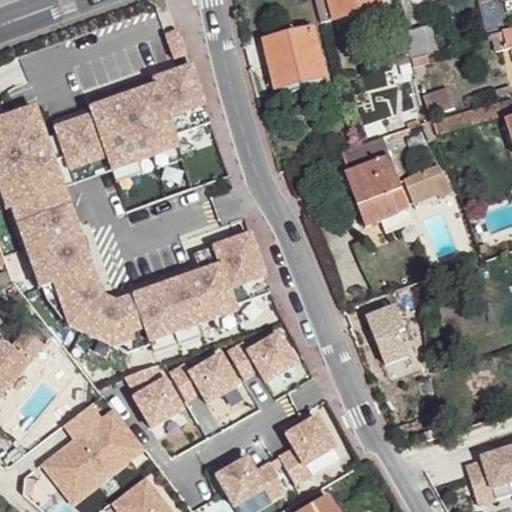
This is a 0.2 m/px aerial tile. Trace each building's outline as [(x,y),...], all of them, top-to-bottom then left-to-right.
[(315,0),(322,24),(365,13),(369,25),(384,22),(381,10),(384,9),(381,0),(315,0)] [(433,27),(404,34),(404,36),(412,60),(440,52),(433,27)] [(511,29),(503,31),(508,49),(511,48),(511,29)] [(297,86),(326,77),(314,30),(265,42),(277,90),(297,86)] [(412,60),(404,36),(394,39),(402,66),(413,63),(412,60)] [(176,137),(212,124),(193,68),(156,81),(158,87),(118,101),(92,110),(94,117),(57,130),(61,142),(71,171),(109,158),(114,172),(140,163),(153,158),(179,149),(176,137)] [(330,89),(326,77),(297,86),(300,96),(330,89)] [(115,95),(118,101),(158,87),(156,81),(115,95)] [(448,90),(425,98),(432,118),(455,110),(448,90)] [(511,101),(438,122),(441,135),(511,115),(511,101)] [(55,123),(57,130),(94,117),(92,110),(55,123)] [(103,298),(65,190),(50,147),(39,115),(0,128),(0,183),(10,180),(22,213),(26,212),(32,228),(19,232),(36,281),(48,277),(53,293),(55,292),(66,319),(70,326),(128,354),(152,346),(151,343),(200,326),(214,321),(237,313),(235,307),(272,294),(252,236),(196,255),(202,274),(117,303),(103,298)] [(383,139),(354,149),(342,153),(350,175),(347,176),(367,229),(384,223),(411,213),(383,139)] [(65,190),(114,172),(109,158),(71,171),(61,142),(50,147),(65,190)] [(184,161),(179,149),(153,158),(157,170),(184,161)] [(144,175),(140,163),(114,172),(118,184),(144,175)] [(440,166),(430,170),(433,177),(443,172),(440,166)] [(433,177),(430,170),(408,179),(416,201),(441,191),(442,195),(451,191),(443,172),(433,177)] [(10,180),(0,183),(0,185),(11,217),(13,216),(22,213),(10,180)] [(32,228),(26,212),(22,213),(13,216),(19,232),(32,228)] [(416,224),(411,213),(384,223),(388,234),(416,224)] [(0,289),(13,281),(5,270),(0,273),(0,289)] [(36,281),(34,282),(39,298),(46,296),(62,321),(66,319),(55,292),(53,293),(48,277),(36,281)] [(411,304),(381,315),(398,362),(422,353),(413,330),(419,327),(411,304)] [(241,325),(237,313),(214,321),(218,333),(241,325)] [(152,346),(155,355),(204,338),(200,326),(151,343),(152,346)] [(0,396),(1,397),(29,363),(18,354),(32,337),(23,329),(9,346),(0,338),(0,396)] [(228,354),(245,381),(259,373),(266,384),(297,366),(279,336),(249,353),(244,345),(228,354)] [(43,347),(32,337),(18,354),(29,363),(43,347)] [(170,375),(187,403),(201,394),(208,405),(239,387),(221,356),(191,374),(186,366),(170,375)] [(157,367),(126,377),(137,397),(134,399),(152,429),(182,411),(157,367)] [(104,424),(90,406),(62,427),(73,441),(41,466),(62,494),(89,473),(98,485),(143,450),(115,415),(104,424)] [(295,487),(311,478),(305,466),(335,449),(317,419),(286,437),(294,450),(279,459),(295,487)] [(511,452),(484,462),(485,466),(468,472),(480,510),(511,499),(511,490),(511,487),(511,452)] [(216,477),(234,508),(263,490),(270,502),(286,492),(270,465),(255,473),(247,460),(216,477)] [(72,506),(98,485),(89,473),(62,494),(72,506)] [(172,511),(145,477),(111,503),(118,511),(172,511)] [(263,490),(234,508),(235,511),(252,511),(270,502),(263,490)] [(336,511),(328,499),(303,511),(336,511)]
